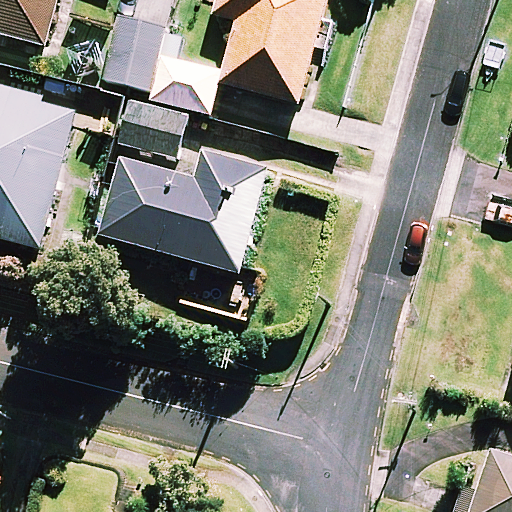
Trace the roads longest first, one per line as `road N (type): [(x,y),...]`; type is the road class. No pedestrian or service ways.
road 1 (residential): [(464,0),(338,449)]
road 2 (residential): [(0,364),(338,449)]
